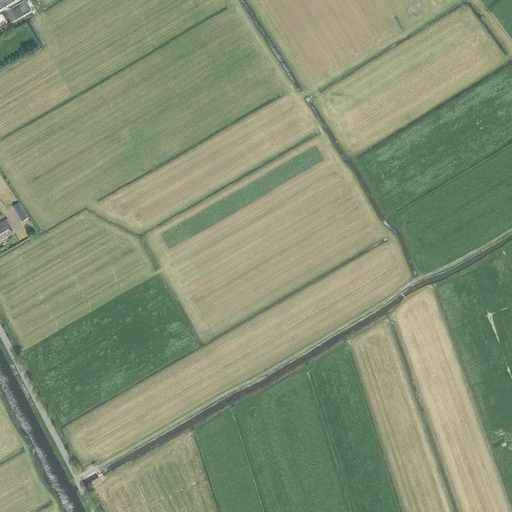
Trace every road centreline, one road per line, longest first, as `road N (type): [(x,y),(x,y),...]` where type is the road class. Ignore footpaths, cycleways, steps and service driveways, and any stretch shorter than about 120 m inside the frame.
road 1 (track): [(76,478),(511,230)]
road 2 (secondary): [(93,511),(0,329)]
